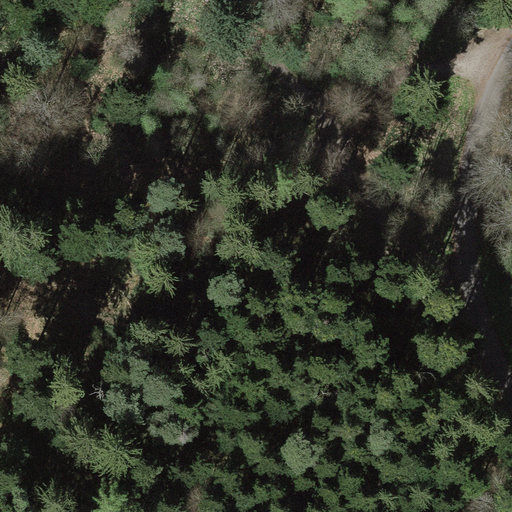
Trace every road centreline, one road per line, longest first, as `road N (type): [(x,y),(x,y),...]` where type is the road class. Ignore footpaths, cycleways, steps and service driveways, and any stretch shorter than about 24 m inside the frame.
road 1 (unclassified): [(511,54),(483,119),(469,227),(478,315),(511,400)]
road 2 (track): [(331,125),(395,234),(445,267),(469,272)]
road 3 (track): [(511,34),(358,97),(331,125)]
road 4 (track): [(207,0),(331,125)]
